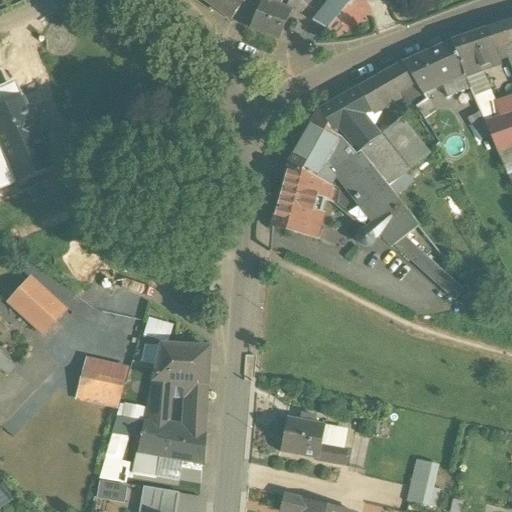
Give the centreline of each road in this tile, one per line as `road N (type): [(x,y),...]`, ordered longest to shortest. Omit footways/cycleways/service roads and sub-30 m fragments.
road 1 (tertiary): [(224,511),(254,135)]
road 2 (residential): [(511,5),(309,83),(254,135)]
road 3 (tertiary): [(254,135),(215,56),(165,0)]
